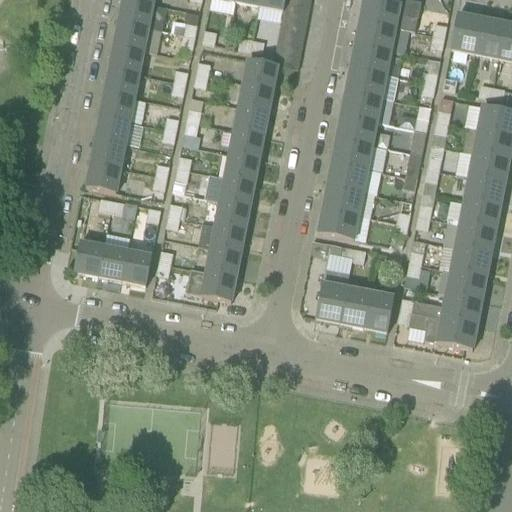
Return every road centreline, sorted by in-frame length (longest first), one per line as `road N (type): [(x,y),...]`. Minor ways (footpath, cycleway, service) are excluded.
road 1 (residential): [(272,356),(335,0)]
road 2 (residential): [(90,0),(30,309)]
road 3 (residential): [(30,309),(272,356)]
road 4 (residential): [(272,356),(511,403)]
road 5 (unclassified): [(0,510),(30,309)]
